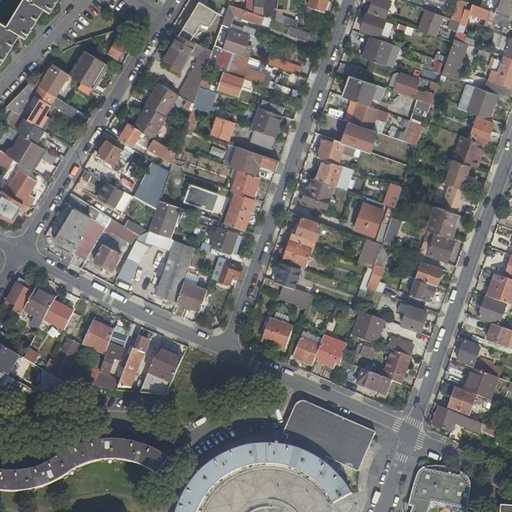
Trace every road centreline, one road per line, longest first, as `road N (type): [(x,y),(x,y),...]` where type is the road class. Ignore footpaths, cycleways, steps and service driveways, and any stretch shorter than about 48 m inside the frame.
road 1 (residential): [(347,0),(225,348)]
road 2 (residential): [(291,378),(280,400),(256,415),(185,432),(111,415),(0,415)]
road 3 (residential): [(413,429),(511,144)]
road 4 (residential): [(17,254),(174,0)]
road 5 (residential): [(225,348),(17,254)]
road 6 (residential): [(413,429),(291,378)]
